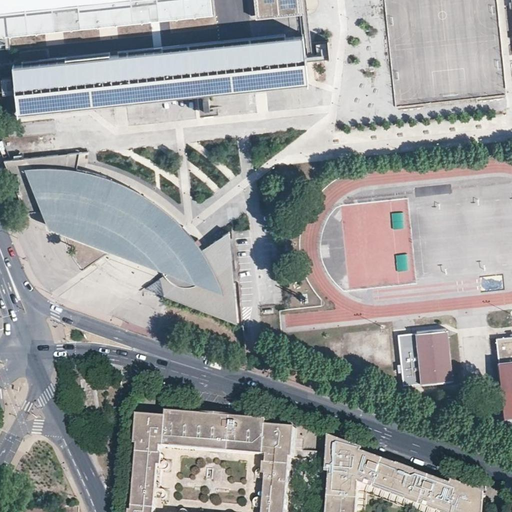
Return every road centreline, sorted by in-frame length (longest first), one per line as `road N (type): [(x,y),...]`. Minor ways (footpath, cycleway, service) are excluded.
road 1 (secondary): [(504,476),(214,372)]
road 2 (secondary): [(214,372),(29,299)]
road 3 (secondary): [(169,367),(138,380),(126,397),(112,511)]
road 4 (secondary): [(40,378),(100,511)]
road 5 (secondary): [(169,367),(101,351),(34,351)]
